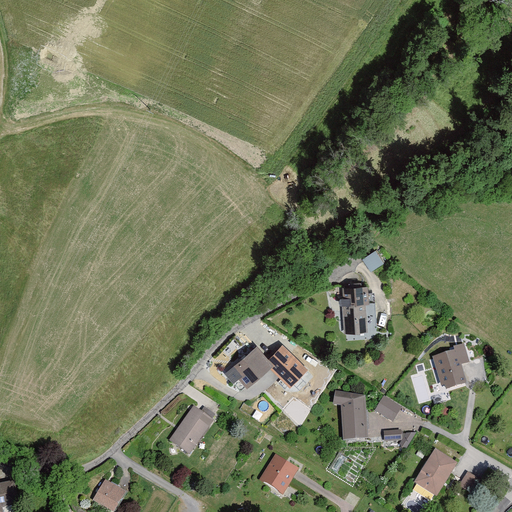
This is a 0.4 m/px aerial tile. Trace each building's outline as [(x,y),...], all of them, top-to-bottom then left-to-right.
[(376,249),(363,258),(371,270),(384,260),(376,249)] [(371,290),(343,291),(345,338),(369,337),(368,308),(372,308),(371,290)] [(455,350),(433,356),(442,390),(466,383),(460,364),(468,361),(463,344),(454,347),(455,350)] [(283,346),(268,362),(276,370),(274,373),(294,392),(311,374),(283,346)] [(257,349),(227,376),(246,397),(274,373),(276,370),(268,362),(257,349)] [(368,437),(364,395),(336,389),(333,403),(343,405),(346,439),(368,437)] [(385,397),(376,411),(393,420),(401,406),(385,397)] [(213,419),(193,406),(170,440),(190,454),(213,419)] [(401,430),(385,432),(385,441),(402,440),(399,443),(406,448),(417,432),(401,433),(401,430)] [(460,462),(437,449),(418,482),(440,495),(460,462)] [(299,468),(274,452),(257,478),(282,494),(299,468)] [(484,480),(469,472),(460,486),(476,495),(484,480)] [(117,511),(128,493),(105,480),(92,502),(110,511),(117,511)] [(16,487),(0,488),(0,511),(5,511),(19,510),(16,487)]
